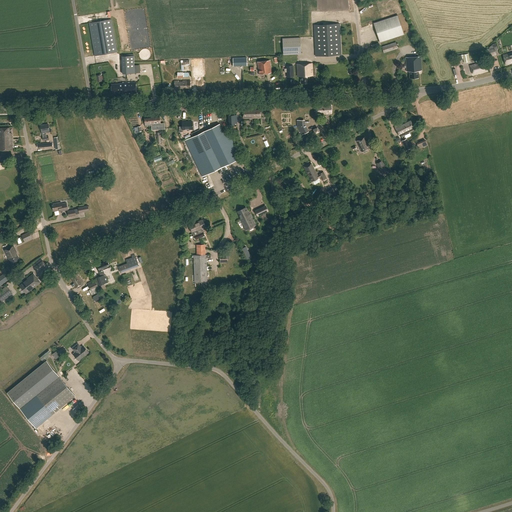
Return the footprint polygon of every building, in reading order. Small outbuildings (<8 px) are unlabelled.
[(324,0),(327,14),(332,13),(329,0),(324,0)] [(404,35),(397,16),(374,24),(380,43),(404,35)] [(116,52),(111,20),(88,23),(94,56),(116,52)] [(341,55),(340,24),(314,25),(315,56),(341,55)] [(301,54),(300,37),(282,38),(283,55),(301,54)] [(398,48),(396,42),(381,47),(383,53),(398,48)] [(423,52),(419,43),(414,45),(418,54),(423,52)] [(495,54),(493,48),(485,50),(487,57),(495,54)] [(511,61),(511,53),(511,54),(511,53),(503,55),(506,65),(511,63),(511,62),(511,61)] [(135,73),(134,56),(121,56),(122,74),(135,73)] [(247,57),(233,58),(233,66),(247,66),(247,57)] [(421,71),(421,57),(406,57),(407,71),(409,71),(410,78),(418,78),(418,71),(421,71)] [(271,73),(269,61),(257,62),(259,75),(271,73)] [(312,76),(312,64),(297,64),(297,77),(301,76),(301,83),(310,83),(309,76),(312,76)] [(483,70),(482,64),(475,66),(475,65),(470,66),(471,73),(483,70)] [(286,72),(287,77),(293,76),(293,66),(286,66),(286,68),(284,68),(284,72),(285,72),(286,72)] [(136,96),(135,83),(122,83),(122,84),(111,84),(111,93),(122,92),(122,94),(126,96),(136,96)] [(319,106),(319,105),(316,105),(316,114),(331,114),(331,106),(319,106)] [(248,110),(248,109),(242,109),(243,117),(251,117),(251,118),(260,118),(260,110),(248,110)] [(237,123),(236,115),(228,115),(229,124),(237,123)] [(153,124),(152,117),(144,118),(145,126),(153,125),(153,124)] [(307,133),(303,125),(303,120),(297,120),(297,126),(298,128),(301,135),(307,133)] [(193,129),(193,121),(182,122),(182,126),(179,127),(179,132),(183,132),(183,130),(193,129)] [(414,129),(410,121),(402,125),(401,123),(394,127),(399,137),(408,132),(414,129)] [(238,159),(220,123),(185,140),(203,176),(238,159)] [(10,132),(10,127),(0,128),(0,134),(0,133),(0,150),(13,150),(12,134),(10,132)] [(367,144),(364,137),(356,141),(362,152),(371,148),(368,144),(367,144)] [(411,147),(406,138),(401,141),(405,148),(400,150),(404,156),(407,154),(406,150),(411,147)] [(427,145),(425,140),(416,143),(419,149),(427,145)] [(387,171),(382,160),(376,163),(381,174),(387,171)] [(314,170),(311,163),(304,166),(308,176),(309,175),(311,181),(319,178),(319,177),(320,177),(322,181),(327,178),(324,172),(319,174),(319,175),(318,176),(315,169),(314,170)] [(61,204),(61,202),(53,203),(53,205),(52,205),(53,211),(59,210),(59,211),(68,209),(66,202),(61,204)] [(261,208),(255,211),(258,216),(264,213),(268,211),(265,206),(261,208)] [(246,208),(237,212),(241,219),(240,219),(245,230),(249,228),(252,227),(255,225),(250,214),(249,215),(246,208)] [(203,219),(194,222),(200,237),(205,235),(203,231),(202,229),(206,227),(203,219)] [(200,237),(194,222),(194,221),(188,223),(192,232),(193,232),(194,234),(194,235),(195,239),(200,237)] [(32,238),(29,232),(21,235),(24,242),(32,238)] [(205,255),(205,245),(196,245),(196,255),(193,255),(194,282),(207,282),(206,255),(205,255)] [(17,252),(14,246),(5,250),(9,260),(10,259),(12,263),(20,260),(16,252),(17,252)] [(131,256),(133,261),(118,267),(120,272),(138,266),(135,255),(131,256)] [(46,265),(41,258),(32,265),(37,271),(46,265)] [(110,267),(107,259),(95,264),(100,276),(97,277),(100,285),(108,282),(104,269),(110,267)] [(106,275),(109,282),(107,283),(108,286),(113,284),(112,282),(115,280),(113,274),(118,272),(117,268),(110,271),(111,273),(106,275)] [(84,283),(77,271),(70,275),(74,282),(74,283),(75,285),(74,285),(76,288),(84,283)] [(28,280),(20,286),(26,293),(40,282),(38,279),(37,279),(35,277),(36,277),(33,274),(27,279),(28,280)] [(100,291),(94,279),(87,283),(90,289),(88,290),(91,295),(100,291)] [(7,286),(0,291),(0,299),(2,302),(13,293),(7,286)] [(82,347),(78,343),(72,348),(75,351),(73,353),(79,360),(89,352),(84,346),(82,347)] [(52,356),(56,360),(61,355),(57,351),(52,356)] [(47,360),(8,392),(36,427),(75,395),(47,360)]
